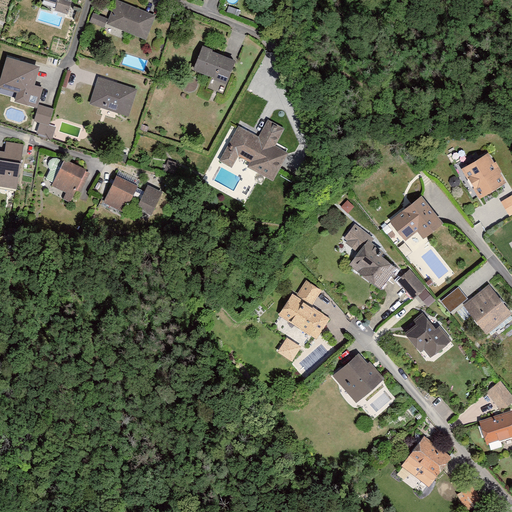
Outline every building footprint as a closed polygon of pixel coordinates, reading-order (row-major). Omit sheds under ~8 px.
[(56,11),(69,16),(73,4),(62,0),(61,0),(41,0),(58,5),(56,11)] [(148,40),(156,16),(116,2),(108,26),(148,40)] [(105,29),(108,20),(95,15),(91,24),(105,29)] [(229,84),(238,61),(203,47),(194,70),(229,84)] [(41,67),(9,58),(0,86),(0,87),(19,93),(16,101),(39,108),(34,122),(40,124),(37,134),(52,139),(56,128),(49,126),(54,111),(39,106),(44,89),(35,86),(41,67)] [(139,89),(99,77),(90,105),(131,117),(139,89)] [(250,169),(275,183),(299,137),(268,121),(260,136),(241,126),(221,163),(233,170),(240,157),(253,164),(250,169)] [(0,187),(18,190),(25,145),(7,142),(6,151),(0,150),(0,187)] [(491,154),(463,170),(481,200),(509,184),(491,154)] [(47,179),(54,183),(52,187),(67,194),(64,200),(71,204),(88,171),(66,160),(65,162),(60,159),(58,159),(54,159),(50,161),(49,164),(49,168),(51,170),(47,179)] [(179,165),(169,161),(166,169),(176,173),(179,165)] [(140,186),(119,176),(105,204),(126,214),(140,186)] [(150,185),(139,208),(153,215),(164,192),(150,185)] [(446,223),(424,194),(391,220),(407,242),(421,231),(426,239),(446,223)] [(511,196),(502,202),(510,217),(511,216),(511,196)] [(383,290),(399,268),(382,256),(385,251),(372,242),(375,237),(356,224),(343,241),(359,253),(349,266),(383,290)] [(411,270),(398,281),(414,299),(427,289),(411,270)] [(306,281),(298,294),(314,304),(323,291),(306,281)] [(511,316),(511,310),(491,285),(466,306),(490,335),(511,316)] [(441,300),(450,312),(468,297),(459,286),(441,300)] [(293,295),(280,315),(318,338),(331,318),(293,295)] [(426,348),(433,357),(453,342),(442,327),(439,330),(425,312),(414,320),(419,326),(409,334),(422,351),(426,348)] [(302,347),(288,339),(280,353),(294,361),(302,347)] [(362,352),(334,376),(357,402),(385,379),(362,352)] [(511,405),(511,393),(502,381),(487,393),(503,413),(511,405)] [(511,412),(482,421),(489,446),(511,439),(511,412)] [(454,458),(425,437),(410,458),(439,479),(454,458)] [(459,491),(467,509),(482,502),(473,484),(459,491)]
